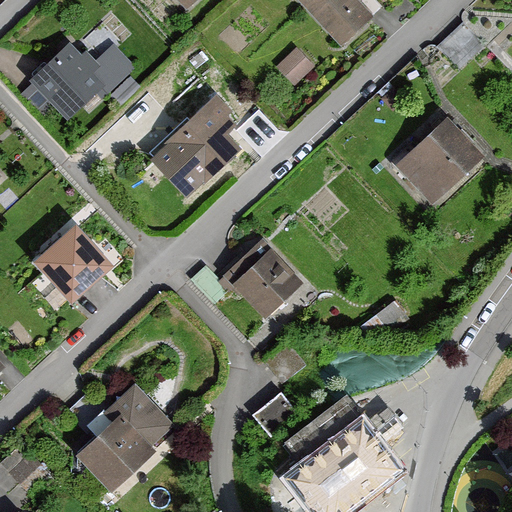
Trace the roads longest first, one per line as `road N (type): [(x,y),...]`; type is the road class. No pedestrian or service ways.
road 1 (residential): [(164,271),(461,0)]
road 2 (residential): [(0,94),(164,271)]
road 3 (residential): [(417,511),(440,421),(511,300)]
road 4 (residential): [(0,419),(164,271)]
